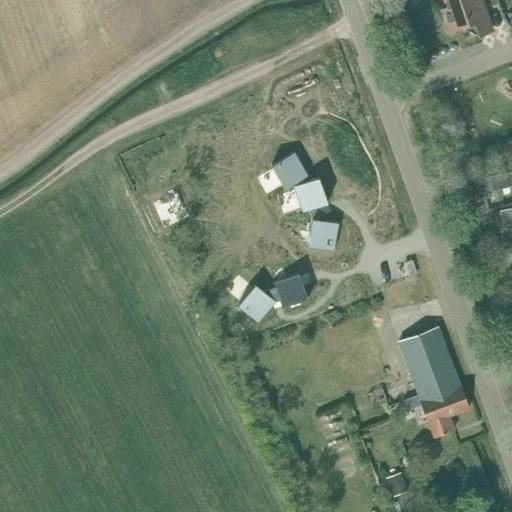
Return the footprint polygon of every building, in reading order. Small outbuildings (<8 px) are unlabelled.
[(444,0),(447,7),(441,9),(449,31),(473,23),(478,36),(491,31),(480,0),(444,0)] [(294,152),(271,165),(284,189),(294,183),(294,186),(293,186),(302,212),(309,209),(312,218),(307,245),(334,250),(338,223),(325,221),(320,205),(327,203),(318,177),(306,182),(304,177),(308,175),(294,152)] [(511,187),(511,171),(487,177),(490,192),(511,187)] [(511,223),(511,207),(499,210),(502,226),(511,223)] [(255,284),(237,305),(258,322),(275,302),(280,300),(282,308),(308,299),(299,273),(273,282),(275,287),(263,291),(255,284)] [(448,414),(467,407),(438,326),(397,341),(416,393),(404,397),(408,409),(421,405),(432,435),(453,427),(448,414)] [(400,472),(385,477),(393,497),(408,492),(400,472)]
